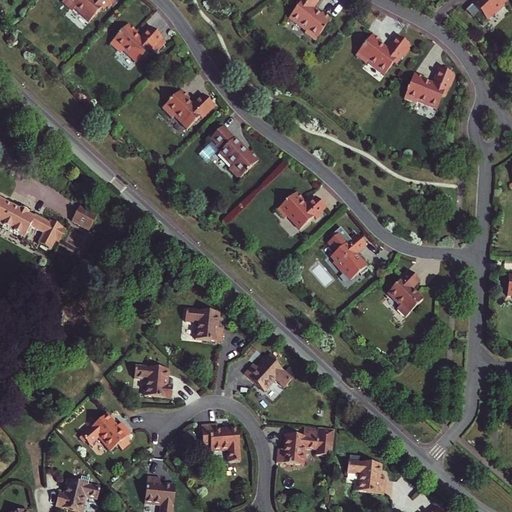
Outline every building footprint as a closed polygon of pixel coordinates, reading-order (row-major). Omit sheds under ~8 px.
[(65,0),(62,3),(73,13),(75,10),(88,23),(101,10),(102,12),(107,8),(110,3),(112,5),(116,0),(65,0)] [(307,36),(318,44),(334,22),(325,16),(324,18),(316,12),(324,0),(294,0),(292,3),(294,5),(285,17),(308,34),(307,36)] [(509,0),(481,0),(472,9),(480,17),(482,15),(488,21),(495,14),(497,16),(508,6),(506,4),(509,0)] [(149,52),(150,53),(162,40),(149,28),(138,39),(133,35),(136,32),(128,25),(108,45),(120,56),(122,54),(135,66),(149,52)] [(408,47),(410,45),(399,36),(388,49),(381,43),(383,41),(374,34),(357,56),(368,65),(370,63),(385,75),(394,63),(396,64),(402,55),(403,56),(410,48),(408,47)] [(419,102),(438,110),(444,96),(446,97),(450,86),(452,87),(456,78),(454,77),(455,75),(441,69),(434,84),(426,80),(427,78),(416,74),(405,99),(418,104),(419,102)] [(215,109),(203,96),(192,106),(188,102),(189,100),(182,93),(163,111),(173,121),(176,118),(188,131),(201,119),(202,120),(215,109)] [(224,150),(222,152),(220,154),(229,164),(226,166),(239,180),(260,159),(255,154),(251,152),(249,154),(243,147),(244,146),(237,138),(235,140),(224,128),(212,139),(218,146),(219,145),(224,150)] [(307,207),(302,202),(304,200),(297,193),(278,210),(287,219),(289,217),(302,230),(315,218),(316,219),(321,214),(326,209),(316,198),(307,207)] [(0,198),(0,224),(22,237),(28,226),(42,235),(36,244),(48,251),(54,241),(57,242),(63,231),(60,229),(62,227),(50,220),(48,223),(35,215),(33,218),(25,213),(27,210),(20,206),(18,209),(0,198)] [(70,224),(88,234),(96,219),(79,209),(70,224)] [(362,277),(369,270),(356,255),(365,248),(356,237),(349,242),(331,259),(335,263),(333,265),(342,275),(344,274),(352,282),(359,275),(362,277)] [(398,309),(406,317),(423,300),(413,289),(421,281),(411,271),(407,275),(405,273),(395,282),(397,284),(388,293),(401,306),(398,309)] [(215,318),(183,315),(182,327),(194,328),(193,340),(219,342),(220,329),(213,328),(215,318)] [(264,399),(272,389),(281,397),(289,389),(266,367),(257,376),(253,372),(245,381),(264,399)] [(168,385),(163,384),(163,373),(130,371),(129,382),(141,383),(140,396),(167,398),(168,385)] [(108,453),(128,436),(119,426),(115,430),(108,421),(83,443),(90,452),(100,444),(108,453)] [(239,461),(236,430),(225,431),(225,425),(212,426),(214,452),(226,451),(227,463),(239,461)] [(312,456),(328,458),(331,433),(300,429),(299,439),(279,437),(278,452),(274,451),(273,463),(273,464),(300,467),(302,450),(312,452),(312,456)] [(380,494),(382,481),(378,480),(379,469),(346,465),(344,476),(356,478),(355,491),(380,494)] [(160,511),(172,511),(175,484),(163,483),(163,478),(150,477),(148,502),(161,504),(160,511)] [(64,495),(58,493),(55,506),(77,511),(80,511),(83,500),(95,503),(98,492),(67,483),(64,495)]
